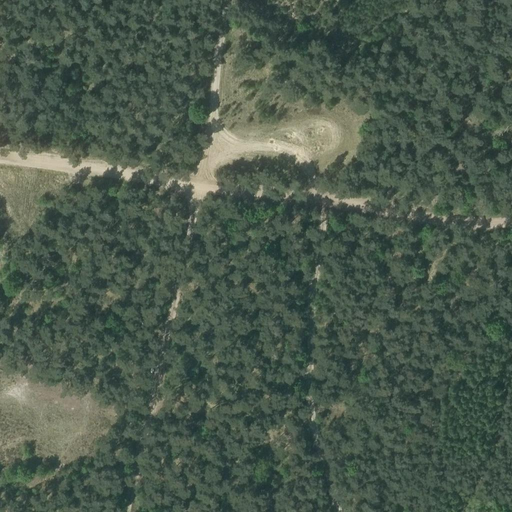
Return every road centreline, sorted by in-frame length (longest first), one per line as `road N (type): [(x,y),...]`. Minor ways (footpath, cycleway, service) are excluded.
road 1 (track): [(511,220),(273,195),(0,152)]
road 2 (unknown): [(120,511),(199,184)]
road 3 (unknown): [(326,202),(308,410),(334,511)]
